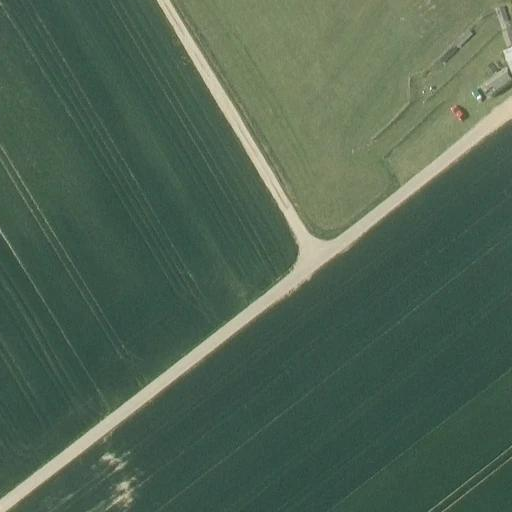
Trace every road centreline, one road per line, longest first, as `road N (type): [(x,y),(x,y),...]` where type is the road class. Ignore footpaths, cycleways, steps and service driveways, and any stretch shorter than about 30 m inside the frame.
road 1 (track): [(22,511),(323,274)]
road 2 (track): [(323,274),(161,0)]
road 3 (track): [(511,127),(323,274)]
